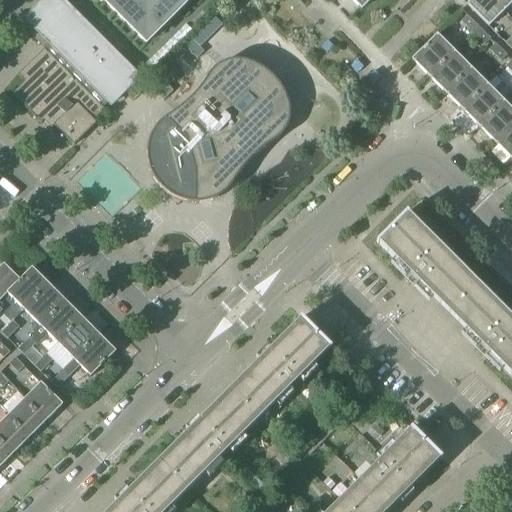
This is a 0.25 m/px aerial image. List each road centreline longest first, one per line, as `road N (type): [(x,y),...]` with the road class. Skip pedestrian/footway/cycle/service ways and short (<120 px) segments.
road 1 (residential): [(511,241),(423,153),(396,157),(300,255)]
road 2 (residential): [(496,450),(300,255)]
road 3 (residential): [(194,354),(0,162)]
road 4 (residential): [(35,511),(194,354)]
road 5 (residential): [(194,354),(300,255)]
